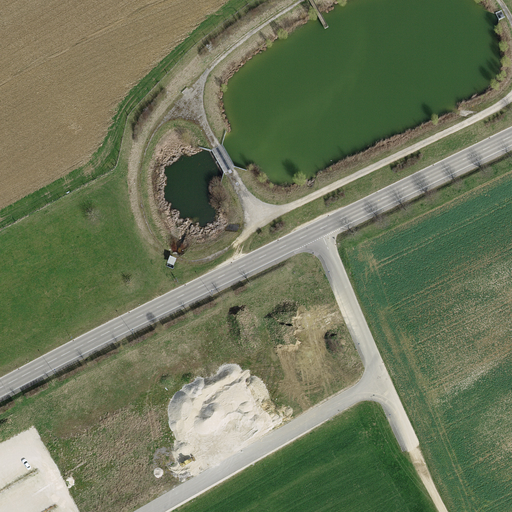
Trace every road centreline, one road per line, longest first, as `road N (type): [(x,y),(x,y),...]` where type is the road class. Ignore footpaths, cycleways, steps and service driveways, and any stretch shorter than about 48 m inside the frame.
road 1 (track): [(511,91),(491,110),(264,216),(210,258),(178,260),(144,224),(138,165),(148,133),(222,53),(299,0)]
road 2 (tertiary): [(321,229),(0,388)]
road 3 (residential): [(380,377),(144,511)]
road 4 (tertiary): [(511,137),(321,229)]
road 5 (residential): [(321,229),(380,377)]
road 6 (track): [(189,96),(256,221)]
